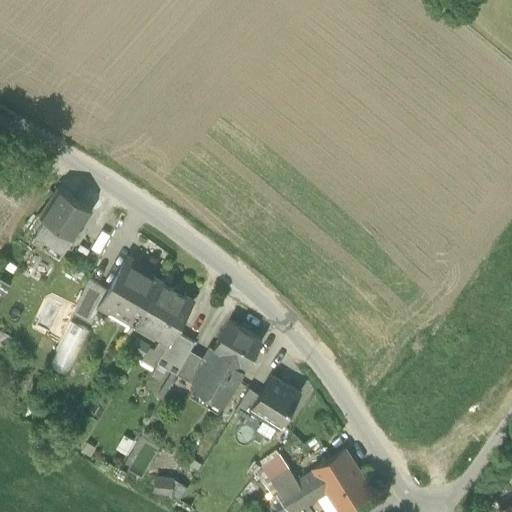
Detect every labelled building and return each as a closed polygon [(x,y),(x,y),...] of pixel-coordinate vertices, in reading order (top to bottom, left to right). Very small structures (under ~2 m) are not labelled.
[(41,214),(47,218),(74,236),(92,208),(59,187),(41,214)] [(63,253),(74,236),(47,218),(36,235),(63,253)] [(135,321),(135,320),(159,279),(149,273),(148,267),(139,263),(134,264),(126,259),(109,289),(99,304),(101,305),(107,309),(111,308),(117,306),(128,313),(129,318),(135,321)] [(74,312),(91,321),(101,305),(99,304),(109,289),(91,278),(74,312)] [(194,299),(159,279),(135,320),(169,340),(170,340),(176,330),(194,299)] [(111,308),(129,318),(128,313),(117,306),(111,308)] [(67,370),(88,326),(71,318),(49,362),(67,370)] [(213,347),(214,348),(246,366),(262,339),(251,332),(251,331),(242,325),(241,326),(229,320),(213,347)] [(202,356),(190,349),(194,341),(176,330),(170,340),(169,340),(157,361),(176,372),(189,380),(202,356)] [(0,354),(10,341),(0,333),(0,354)] [(226,401),(246,366),(214,348),(207,359),(202,356),(189,380),(226,401)] [(256,412),(279,426),(301,391),(271,373),(259,392),(250,408),(256,412)] [(235,408),(252,419),(256,412),(250,408),(259,392),(249,386),(235,408)] [(344,450),(316,468),(330,490),(341,508),(369,491),(344,450)] [(273,482),(278,491),(297,479),(280,453),(262,466),(273,482)] [(294,511),(301,507),(330,490),(316,468),(297,479),(278,491),(276,493),(291,511),(294,511)] [(266,486),(273,496),(276,493),(278,491),(273,482),(266,486)] [(278,511),(291,511),(276,493),(273,496),(268,499),(278,511)] [(511,511),(511,500),(500,508),(502,511),(501,511),(511,511)]
